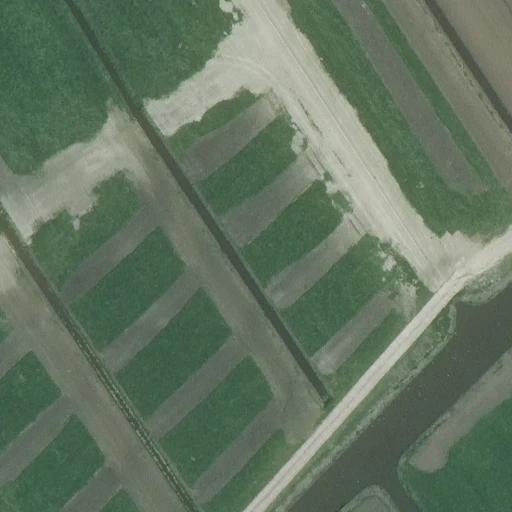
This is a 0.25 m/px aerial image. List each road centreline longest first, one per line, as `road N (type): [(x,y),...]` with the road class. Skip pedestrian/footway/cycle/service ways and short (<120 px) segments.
road 1 (track): [(511,225),(260,511)]
road 2 (track): [(0,90),(66,179),(48,248),(0,298)]
